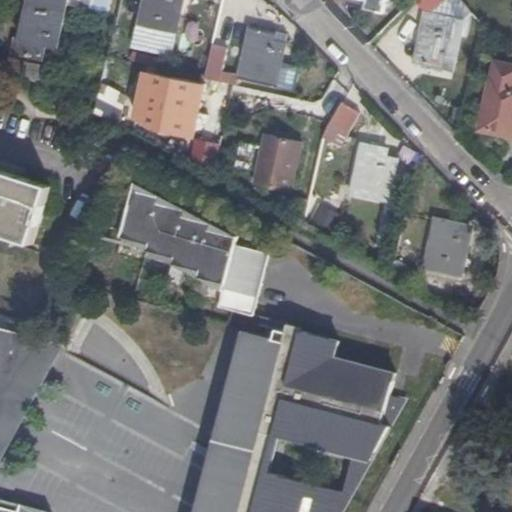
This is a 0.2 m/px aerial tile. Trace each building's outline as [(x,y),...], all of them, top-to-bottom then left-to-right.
[(34,0),(23,54),(47,59),(49,45),(63,47),(72,0),(34,0)] [(145,0),(140,27),(178,34),(185,0),(145,0)] [(415,0),(426,9),(435,0),(415,0)] [(462,18),(426,9),(414,61),(438,66),(440,59),(453,61),(462,18)] [(285,33),(249,26),(239,75),(276,83),(285,33)] [(220,79),(226,46),(210,43),(204,76),(220,79)] [(511,63),(493,60),(480,128),(503,133),(505,126),(511,126),(511,63)] [(193,89),(194,82),(170,77),(159,126),(198,135),(207,92),(193,89)] [(325,122),(321,139),(336,142),(346,129),(359,110),(341,99),(325,122)] [(291,189),(302,139),(265,130),(261,147),(256,171),(254,180),(291,189)] [(196,138),(191,164),(215,169),(221,143),(196,138)] [(384,154),(386,146),(362,141),(350,191),(387,199),(397,157),(384,154)] [(261,147),(242,143),(237,167),(256,171),(261,147)] [(0,230),(31,240),(50,184),(0,167),(0,230)] [(247,318),(265,254),(232,245),(232,237),(208,230),(209,224),(182,217),(183,210),(155,203),(156,197),(129,189),(124,200),(118,198),(101,227),(118,232),(116,239),(127,243),(126,249),(152,256),(151,260),(177,268),(176,277),(204,284),(203,290),(214,293),(212,308),(247,318)] [(308,200),(293,197),(289,215),(304,218),(308,200)] [(324,216),(315,232),(337,244),(346,228),(324,216)] [(458,228),(459,220),(435,216),(424,265),(461,273),(470,231),(458,228)] [(396,255),(380,248),(372,263),(391,274),(396,255)] [(391,274),(410,284),(419,268),(396,255),(391,274)] [(0,511),(334,511),(342,499),(335,496),(262,475),(272,439),(346,460),(362,465),(398,404),(384,400),(388,378),(328,362),(331,345),(284,331),(279,326),(255,319),(252,331),(268,336),(266,344),(240,336),(211,448),(214,450),(203,484),(201,483),(193,511),(28,511),(7,500),(5,508),(0,507),(0,511)] [(0,428),(50,335),(0,322),(0,428)] [(335,496),(342,499),(362,465),(346,460),(335,496)]
